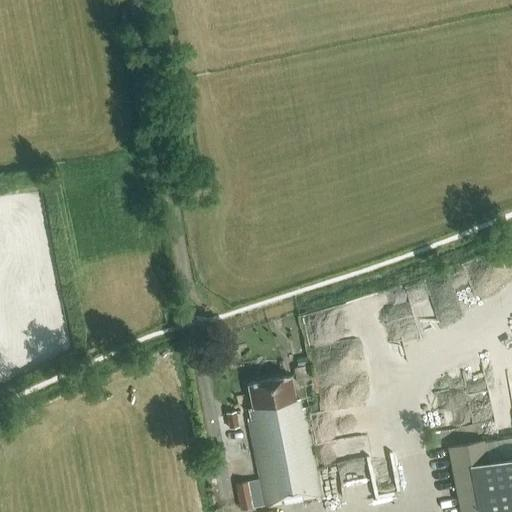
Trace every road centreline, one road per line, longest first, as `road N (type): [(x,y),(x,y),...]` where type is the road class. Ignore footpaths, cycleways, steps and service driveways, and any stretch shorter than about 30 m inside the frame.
road 1 (track): [(126,0),(192,326)]
road 2 (unknown): [(511,286),(456,336),(408,403),(431,511)]
